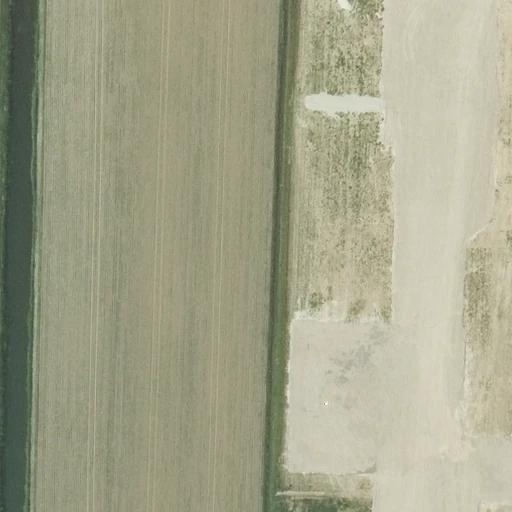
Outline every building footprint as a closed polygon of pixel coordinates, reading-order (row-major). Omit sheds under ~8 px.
[(334,4),(333,13),(383,14),(383,0),(345,0),(345,5),(334,4)] [(511,0),(498,0),(498,25),(511,25),(511,0)] [(333,13),(333,21),(345,22),(344,33),(383,34),(383,14),(333,13)] [(511,25),(498,25),(497,53),(511,53),(511,25)] [(333,44),(332,53),(382,54),(383,34),(344,33),(344,45),(333,44)] [(332,53),(332,61),(344,62),(343,74),(382,75),(382,54),(332,53)] [(511,53),(497,53),(497,81),(511,81),(511,53)] [(511,81),(497,81),(496,110),(511,110),(511,81)] [(511,136),(495,136),(495,161),(497,161),(511,161),(511,136)] [(345,155),(344,163),(394,165),(395,143),(357,142),(356,155),(345,155)] [(511,161),(497,161),(497,178),(511,177),(511,161)] [(344,163),(344,172),(356,172),(355,184),(394,184),(394,165),(344,163)] [(511,177),(497,178),(497,194),(511,194),(511,177)] [(344,195),(343,203),(393,205),(394,184),(355,184),(355,195),(344,195)] [(494,194),(493,219),(511,219),(511,194),(497,194),(494,194)] [(343,203),(343,212),(355,212),(354,224),(393,224),(393,205),(343,203)] [(343,235),(342,243),(392,244),(393,224),(354,224),(354,235),(343,235)] [(511,242),(464,241),(463,254),(478,255),(478,264),(511,265),(511,242)] [(342,243),(342,252),(354,252),(353,264),(392,264),(392,244),(342,243)] [(342,275),(341,283),(391,284),(392,264),(353,264),(353,275),(342,275)] [(463,273),(462,285),(511,286),(511,265),(478,264),(478,274),(463,273)] [(341,283),(341,292),(353,292),(352,305),(391,306),(391,284),(341,283)] [(511,286),(462,285),(462,297),(477,298),(477,307),(511,308),(511,286)] [(462,317),(461,330),(511,331),(511,308),(477,307),(477,317),(462,317)] [(393,396),(393,404),(403,404),(403,396),(393,396)] [(463,400),(462,440),(491,440),(492,401),(463,400)] [(511,401),(492,401),(491,440),(511,440),(511,401)] [(322,497),(322,505),(371,506),(372,485),(334,484),(333,497),(322,497)] [(511,511),(511,504),(480,503),(479,511),(511,511)]
